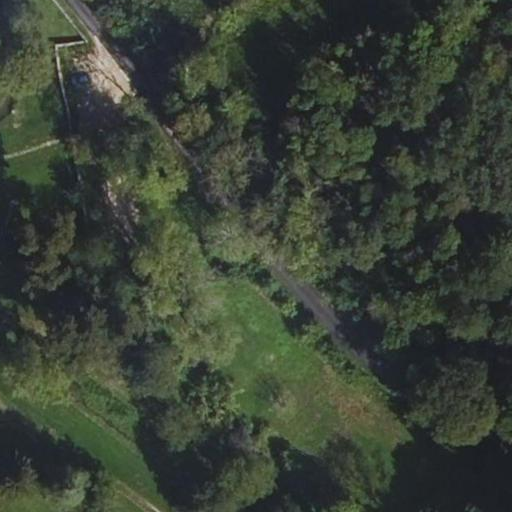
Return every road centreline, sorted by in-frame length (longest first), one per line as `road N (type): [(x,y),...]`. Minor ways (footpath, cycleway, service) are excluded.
road 1 (unclassified): [(511,452),(434,414),(304,308),(65,0)]
road 2 (track): [(144,511),(0,407)]
